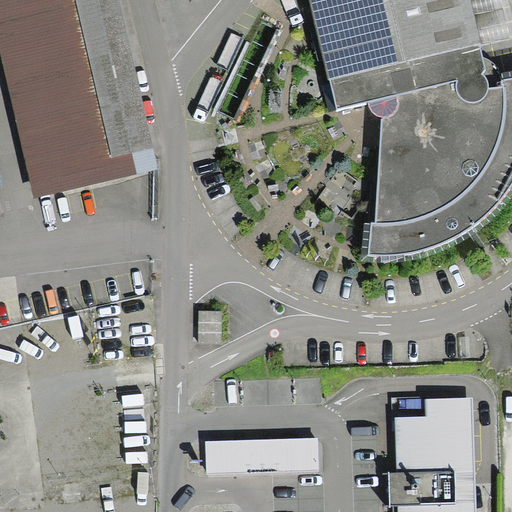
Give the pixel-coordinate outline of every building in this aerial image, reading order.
[(109,0),(0,0),(0,63),(38,206),(156,175),(109,0)] [(469,0),(308,0),(336,115),(488,79),(469,0)] [(511,92),(488,92),(386,116),(366,272),(397,271),(428,266),(457,256),(482,237),(510,210),(511,205),(511,92)] [(219,312),(196,312),(197,345),(219,345),(219,312)] [(478,511),(474,404),(423,406),(424,423),(393,425),(396,511),(478,511)] [(212,472),(324,468),(323,432),(210,437),(212,472)]
